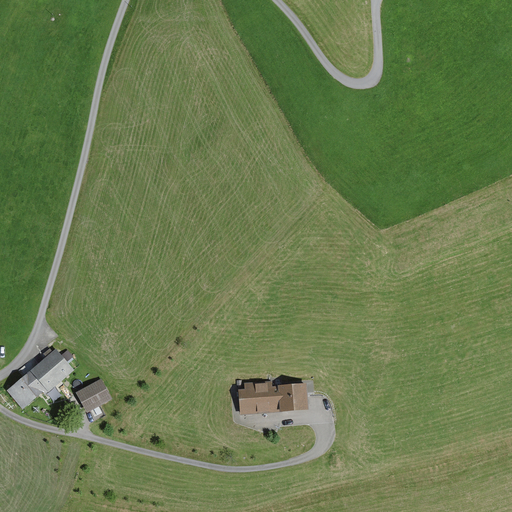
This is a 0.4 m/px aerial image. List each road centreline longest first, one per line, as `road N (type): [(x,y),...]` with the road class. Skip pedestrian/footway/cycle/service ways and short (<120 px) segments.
road 1 (unclassified): [(0,376),(27,351),(42,317),(129,0)]
road 2 (unclassified): [(276,0),(342,80),(361,85),(378,64),(373,0)]
